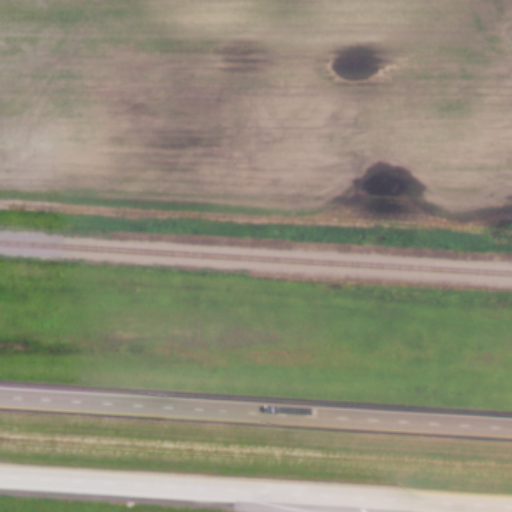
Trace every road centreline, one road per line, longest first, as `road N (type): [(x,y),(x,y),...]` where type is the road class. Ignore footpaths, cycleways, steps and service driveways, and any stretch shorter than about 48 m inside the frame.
road 1 (trunk): [(511,427),(0,395)]
road 2 (trunk): [(0,476),(511,506)]
